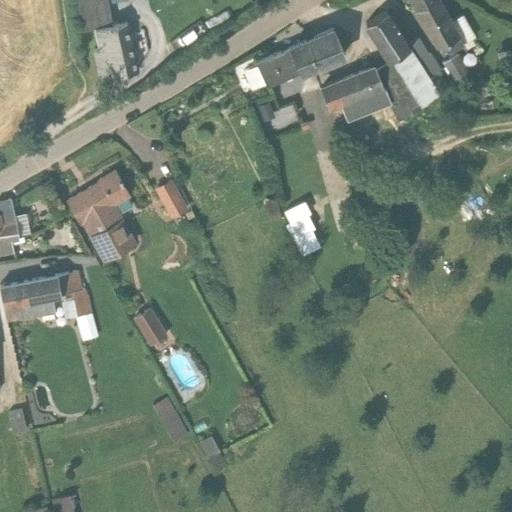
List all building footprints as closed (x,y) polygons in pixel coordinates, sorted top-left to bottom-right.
[(135,66),(126,23),(112,25),(107,0),(77,0),(82,32),(93,30),(96,48),(93,49),(99,77),(137,69),(136,66),(135,66)] [(439,0),(423,0),(415,4),(438,44),(441,42),(446,51),(472,36),(460,15),(450,20),(439,0)] [(420,106),(439,94),(429,78),(440,70),(439,69),(428,52),(427,52),(418,59),(416,59),(385,10),(365,23),(389,59),(376,67),(374,64),(344,77),(320,88),(329,109),(371,92),(386,124),(420,106)] [(284,66),(289,78),(344,53),(333,27),(289,46),(294,58),(295,58),(296,59),(284,66)] [(294,58),(289,46),(255,61),(266,88),(289,78),(284,66),(296,59),(295,58),(294,58)] [(473,78),(457,51),(441,62),(458,89),(473,78)] [(263,120),(275,116),(270,100),(258,104),(263,120)] [(324,152),(346,255),(369,250),(346,147),(324,152)] [(68,199),(104,260),(135,241),(114,204),(128,194),(114,169),(99,178),(101,180),(96,182),(68,199)] [(171,218),(187,209),(171,178),(153,187),(171,218)] [(308,214),(307,213),(309,212),(310,212),(313,210),(319,206),(313,196),(285,209),(290,221),(286,223),(293,237),(294,236),(302,253),(319,245),(311,228),(314,226),(313,225),(308,214)] [(0,240),(18,237),(15,217),(11,198),(0,200),(0,240)] [(269,221),(281,218),(276,198),(264,201),(269,221)] [(372,268),(361,274),(365,283),(376,278),(372,268)] [(6,319),(54,310),(53,297),(71,292),(76,316),(82,339),(96,336),(90,313),(86,287),(81,289),(77,270),(57,274),(57,273),(55,274),(42,277),(41,276),(39,277),(31,279),(31,278),(25,279),(25,280),(17,282),(17,281),(12,282),(1,285),(1,284),(0,284),(0,286),(0,287),(3,302),(6,319)] [(166,334),(150,306),(133,317),(150,345),(166,334)] [(187,433),(170,402),(156,409),(174,441),(187,433)] [(26,430),(22,409),(8,411),(13,433),(26,430)] [(61,511),(80,511),(79,492),(60,494),(61,511)]
